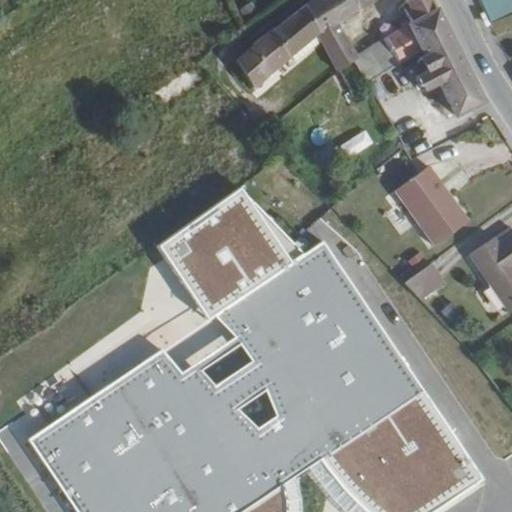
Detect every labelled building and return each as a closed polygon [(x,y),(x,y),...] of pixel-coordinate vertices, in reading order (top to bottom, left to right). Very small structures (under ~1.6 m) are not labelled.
[(317,45),(335,82),(353,71),(352,71),(355,69),(334,34),(356,21),(346,0),(329,0),(320,6),(302,17),(317,45)] [(346,0),(356,21),(390,0),(346,0)] [(511,0),(481,0),(488,20),(511,11),(511,0)] [(412,34),(431,23),(426,13),(421,2),(410,8),(406,11),(408,18),(405,20),(412,34)] [(317,45),(302,17),(283,31),(269,42),(286,69),(317,45)] [(449,126),(477,113),(471,100),(443,44),(432,21),(431,23),(412,34),(408,37),(418,60),(421,66),(414,69),(420,83),(409,88),(415,102),(433,92),(449,126)] [(418,60),(408,37),(382,53),(389,67),(393,65),(396,73),(418,60)] [(258,50),(231,71),(249,98),(282,72),(286,69),(269,42),(258,50)] [(382,53),(367,61),(378,84),(396,73),(393,65),(389,67),(382,53)] [(367,61),(355,69),(352,71),(353,71),(364,92),(378,84),(367,61)] [(286,69),(282,72),(287,78),(292,75),(286,69)] [(188,80),(151,104),(161,120),(198,97),(188,80)] [(218,129),(198,136),(203,151),(223,144),(218,129)] [(234,155),(214,170),(220,179),(241,165),(234,155)] [(424,182),(389,207),(428,260),(463,236),(424,182)] [(366,510),(368,511),(436,511),(484,482),(426,393),(322,250),(291,267),(245,186),(169,249),(216,320),(25,445),(74,511),(293,511),(288,487),(327,459),(343,485),(366,510)] [(504,241),(486,253),(489,258),(508,246),(504,241)] [(489,258),(486,253),(460,272),(501,328),(511,320),(511,289),(508,283),(511,280),(511,251),(508,246),(489,258)] [(400,293),(416,310),(438,293),(425,275),(400,293)] [(451,299),(437,308),(445,322),(460,313),(451,299)]
